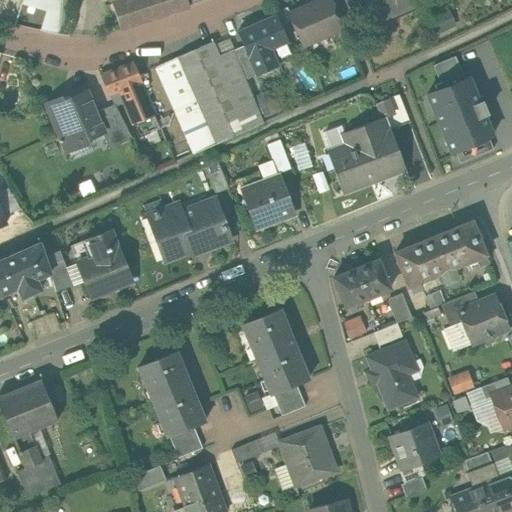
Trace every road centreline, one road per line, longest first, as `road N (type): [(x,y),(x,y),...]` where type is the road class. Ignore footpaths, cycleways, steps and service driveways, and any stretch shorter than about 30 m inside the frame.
road 1 (tertiary): [(0,370),(311,246)]
road 2 (residential): [(381,511),(311,246)]
road 3 (residential): [(0,38),(92,47),(137,40),(234,0)]
road 4 (tertiary): [(311,246),(477,181)]
